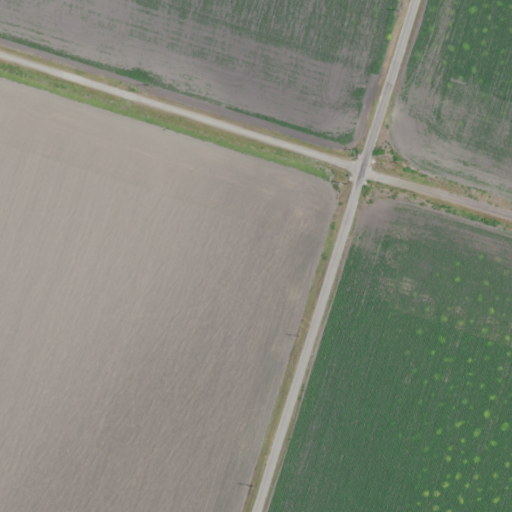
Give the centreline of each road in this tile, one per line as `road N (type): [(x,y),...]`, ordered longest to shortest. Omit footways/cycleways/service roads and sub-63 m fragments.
road 1 (track): [(269,511),(431,0)]
road 2 (residential): [(511,203),(0,43)]
